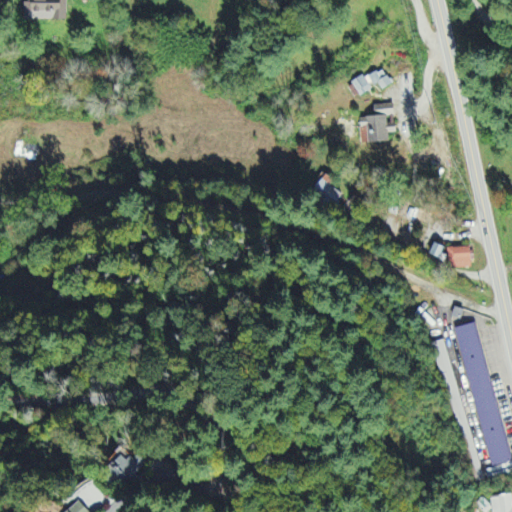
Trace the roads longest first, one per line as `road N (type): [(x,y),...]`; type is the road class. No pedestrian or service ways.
road 1 (residential): [(0,402),(101,403),(145,394),(174,398),(218,427),(227,450),(209,484),(154,478),(110,511)]
road 2 (primary): [(511,338),(434,0)]
